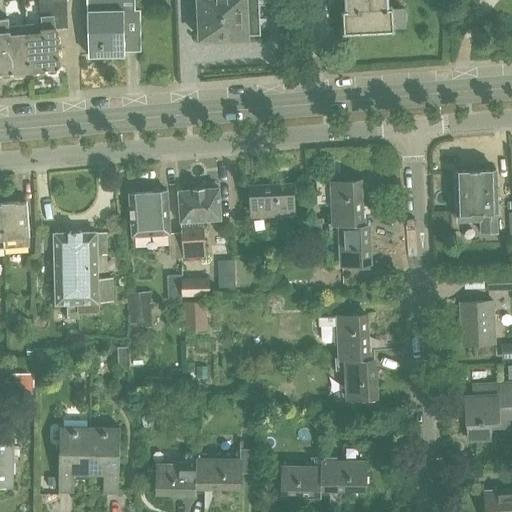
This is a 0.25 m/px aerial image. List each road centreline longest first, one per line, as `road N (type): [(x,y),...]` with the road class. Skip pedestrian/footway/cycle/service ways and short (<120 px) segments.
road 1 (primary): [(511,92),(0,135)]
road 2 (residential): [(0,160),(409,126)]
road 3 (residential): [(427,511),(409,126)]
